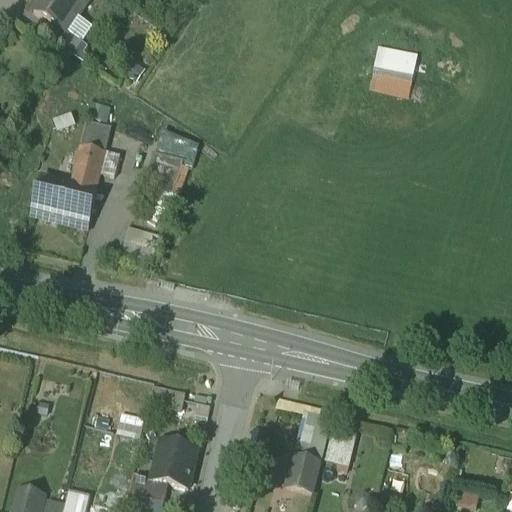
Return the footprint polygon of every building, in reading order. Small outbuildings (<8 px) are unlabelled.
[(88,2),(83,0),(43,0),(34,15),(55,29),(66,36),(67,35),(88,2)] [(55,29),(46,42),(73,60),(82,46),(67,35),(66,36),(55,29)] [(115,134),(88,129),(84,153),(111,159),(115,134)] [(78,183),(43,175),(32,219),(95,234),(111,159),(84,153),(78,183)] [(191,492),(201,454),(164,444),(154,481),(173,487),(191,492)] [(326,469),(294,462),(286,493),(317,500),(326,469)] [(133,499),(167,508),(173,487),(139,478),(133,499)] [(58,511),(59,508),(19,499),(15,511),(58,511)] [(58,511),(89,511),(91,506),(61,499),(59,508),(58,511)]
